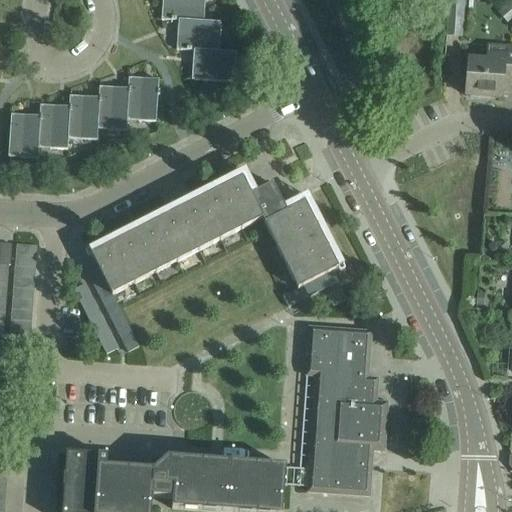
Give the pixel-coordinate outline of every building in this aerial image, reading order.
[(161,21),(178,22),(221,25),(221,24),(203,22),(203,21),(199,21),(200,11),(204,11),(204,0),(167,0),(167,7),(162,6),(161,21)] [(221,25),(178,22),(178,25),(183,25),(182,36),(177,36),(176,51),(193,52),(236,55),(236,54),(219,52),(219,51),(214,51),(215,41),(219,41),(221,25)] [(502,91),(511,91),(511,47),(487,46),(486,62),(468,60),(465,96),(501,99),(502,91)] [(235,71),(236,55),(193,52),(193,55),(198,55),(197,66),(192,66),(191,80),(234,83),(234,81),(230,81),(230,71),(235,71)] [(128,79),(128,90),(125,132),(126,132),(127,121),(128,121),(128,117),(138,118),(138,122),(155,123),(158,81),(154,81),(154,86),(143,85),(143,80),(128,79)] [(125,132),(128,90),(125,90),(124,95),(113,94),(114,89),(99,88),(98,99),(95,141),(97,142),(97,130),(98,130),(99,126),(109,127),(108,131),(125,132)] [(69,97),(69,108),(66,151),(67,151),(68,140),(69,140),(69,135),(79,136),(79,140),(95,141),(98,99),(95,99),(95,104),(84,103),(84,98),(69,97)] [(66,151),(69,108),(66,108),(66,113),(54,112),(55,107),(40,106),(39,118),(36,160),(38,160),(38,149),(39,149),(40,145),(50,145),(49,149),(66,151)] [(20,159),(36,160),(39,118),(36,117),(36,123),(25,122),(25,117),(11,116),(8,158),(10,158),(10,154),(20,155),(20,159)] [(272,185),(256,193),(251,196),(242,179),(91,256),(94,262),(84,268),(128,354),(139,348),(112,297),(262,220),(298,289),(282,297),(288,308),(338,282),(333,272),(338,269),(305,204),(286,213),(272,185)] [(1,245),(0,254),(0,265),(10,267),(12,245),(1,245)] [(16,246),(15,257),(36,258),(37,247),(16,246)] [(35,269),(36,258),(15,257),(14,267),(35,269)] [(10,267),(0,265),(0,288),(8,289),(10,267)] [(14,267),(14,278),(35,280),(35,269),(14,267)] [(14,278),(13,289),(34,291),(35,280),(14,278)] [(117,350),(84,286),(73,291),(106,356),(117,350)] [(13,289),(12,300),(33,301),(34,291),(13,289)] [(347,300),(342,290),(327,297),(332,308),(347,300)] [(477,295),(476,306),(476,308),(484,308),(485,296),(477,295)] [(11,310),(32,312),(33,301),(12,300),(11,310)] [(31,323),(32,312),(11,310),(10,321),(31,323)] [(10,321),(10,332),(31,334),(31,323),(10,321)] [(371,333),(309,329),(306,377),(316,378),(307,493),(369,498),(372,453),(385,454),(388,403),(376,402),(377,380),(367,380),(371,333)] [(31,334),(10,332),(9,343),(30,344),(31,334)] [(29,355),(30,344),(9,343),(8,354),(29,355)] [(29,355),(8,354),(7,365),(28,366),(29,355)] [(0,448),(0,459),(8,460),(9,449),(0,448)] [(61,511),(150,511),(152,498),(172,500),(171,510),(197,511),(282,511),(285,467),(168,459),(153,471),(107,468),(107,458),(66,455),(61,511)]
